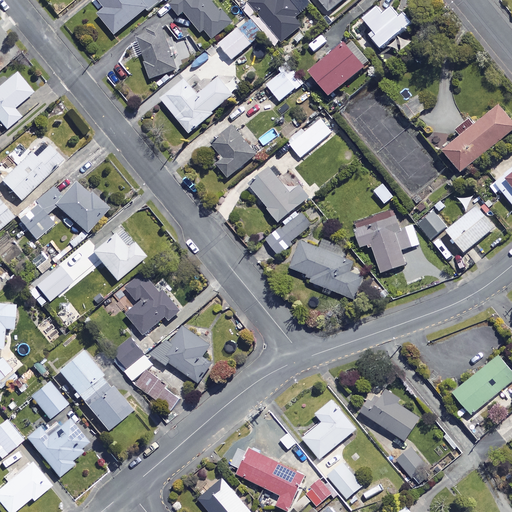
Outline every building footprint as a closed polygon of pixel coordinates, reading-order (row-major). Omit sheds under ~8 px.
[(99,0),(108,10),(101,16),(118,36),(149,11),(151,14),(168,0),(99,0)] [(182,17),(186,13),(204,34),(208,31),(216,40),(235,24),(225,11),(223,13),(212,0),(179,0),(172,6),(182,17)] [(313,7),(307,0),(283,0),(280,3),(278,0),(259,0),(252,6),(285,44),(304,27),(298,20),(313,7)] [(347,0),(320,0),(332,13),(347,0)] [(389,18),(382,10),(368,21),(378,34),(373,37),(385,51),(416,25),(408,14),(403,18),(397,10),(389,18)] [(180,53),(169,28),(139,41),(155,80),(180,70),(174,56),(180,53)] [(256,44),(243,28),(222,46),(235,61),(256,44)] [(325,48),(319,40),(306,51),(312,58),(325,48)] [(369,70),(350,46),(315,74),(335,98),(369,70)] [(299,89),(286,72),(269,86),(282,102),(299,89)] [(35,94),(18,74),(0,88),(0,120),(8,130),(23,118),(16,110),(35,94)] [(229,87),(222,79),(201,96),(189,81),(165,101),(192,135),(217,115),(215,114),(244,91),(236,81),(229,87)] [(511,133),(511,118),(501,107),(477,128),(471,122),(460,132),(465,137),(447,153),(466,174),(511,133)] [(334,134),(323,120),(305,135),(302,131),(289,142),(303,159),(334,134)] [(260,155),(236,126),(214,144),(228,160),(221,166),(231,179),(260,155)] [(66,161),(47,141),(4,182),(23,202),(66,161)] [(277,167),(253,186),(281,223),(313,199),(292,172),(285,177),(277,167)] [(503,192),(511,203),(511,170),(491,188),(498,196),(503,192)] [(90,195),(77,183),(64,197),(53,187),(20,221),(40,240),(56,223),(49,216),(59,206),(88,234),(111,210),(93,193),(90,195)] [(396,199),(387,185),(378,191),(386,205),(396,199)] [(0,231),(15,219),(0,200),(0,231)] [(497,228),(480,208),(450,233),(467,253),(497,228)] [(448,230),(436,213),(421,225),(433,241),(448,230)] [(269,241),(282,258),(293,249),(290,245),(314,227),(304,214),(269,241)] [(406,229),(402,218),(359,232),(365,250),(375,247),(384,275),(409,267),(404,251),(421,246),(415,226),(406,229)] [(129,250),(117,235),(95,253),(118,282),(147,258),(136,244),(129,250)] [(355,265),(305,242),(293,269),(310,277),(309,281),(356,302),(366,279),(352,273),(355,265)] [(53,265),(43,253),(32,262),(42,274),(53,265)] [(162,294),(147,275),(130,289),(142,304),(129,315),(148,337),(172,316),(175,320),(184,313),(166,291),(162,294)] [(116,293),(102,276),(83,291),(97,308),(116,293)] [(80,317),(70,304),(57,314),(68,327),(80,317)] [(17,331),(18,307),(0,305),(0,349),(6,350),(7,330),(17,331)] [(215,346),(189,326),(175,345),(169,341),(157,358),(170,367),(172,363),(201,384),(216,365),(206,358),(215,346)] [(148,356),(134,339),(113,356),(127,373),(148,356)] [(134,412),(85,352),(61,371),(110,432),(134,412)] [(511,384),(511,365),(504,355),(457,394),(475,415),(511,384)] [(17,377),(3,359),(0,362),(0,387),(1,389),(17,377)] [(183,396),(149,371),(138,386),(172,411),(183,396)] [(69,406),(51,384),(33,398),(51,420),(69,406)] [(403,401),(390,392),(384,400),(377,396),(365,414),(408,442),(423,420),(400,405),(403,401)] [(359,430),(335,401),(318,415),(325,423),(305,439),(323,460),(359,430)] [(493,429),(481,416),(468,427),(480,441),(493,429)] [(95,445),(73,418),(50,437),(42,428),(29,439),(61,478),(76,465),(74,462),(95,445)] [(25,442),(9,421),(0,427),(0,455),(3,459),(25,442)] [(231,466),(243,472),(242,476),(283,496),(278,506),(289,511),(290,511),(308,477),(254,450),(253,453),(240,447),(231,466)] [(428,465),(414,449),(400,462),(414,478),(428,465)] [(54,487),(34,463),(0,491),(0,501),(9,511),(17,511),(33,499),(35,502),(54,487)] [(365,487),(346,464),(330,476),(349,500),(365,487)] [(252,511),(226,480),(202,500),(212,511),(252,511)] [(336,494),(324,480),(308,493),(320,507),(336,494)]
